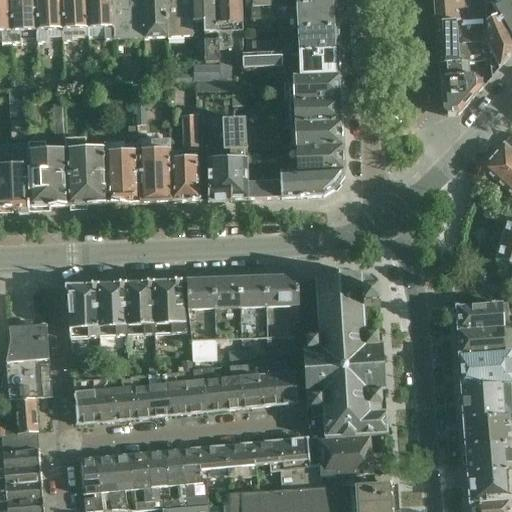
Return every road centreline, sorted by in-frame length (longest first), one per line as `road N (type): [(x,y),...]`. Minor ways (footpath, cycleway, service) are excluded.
road 1 (unclassified): [(53,258),(302,247),(355,236),(393,216)]
road 2 (residential): [(393,216),(421,305),(434,511)]
road 3 (residential): [(304,424),(64,447)]
road 4 (residential): [(393,216),(370,167),(364,0)]
road 5 (residential): [(53,258),(64,447)]
road 6 (unclassified): [(393,216),(511,99)]
